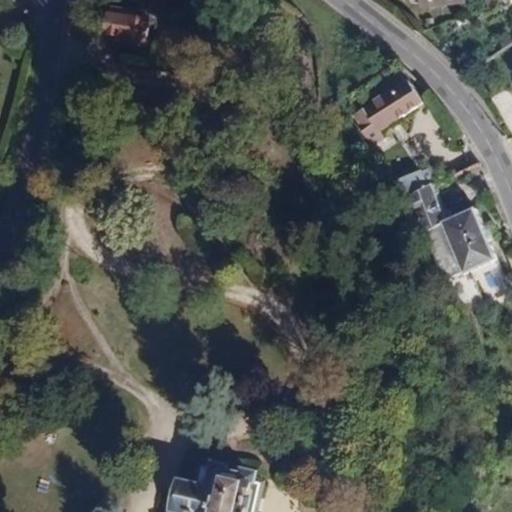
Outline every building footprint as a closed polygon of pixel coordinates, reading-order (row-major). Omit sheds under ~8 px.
[(140,10),(101,5),(97,34),(137,39),(140,10)] [(384,94),(403,82),(397,73),(378,85),(384,94)] [(358,110),(376,136),(425,103),(409,79),(403,82),(384,94),(358,110)] [(443,220),(429,185),(403,195),(417,231),(436,223),(443,220)] [(443,220),(436,223),(457,275),(496,259),(475,207),(443,220)] [(199,480),(179,474),(170,504),(183,508),(181,511),(240,511),(251,471),(217,462),(216,465),(203,462),(199,480)]
